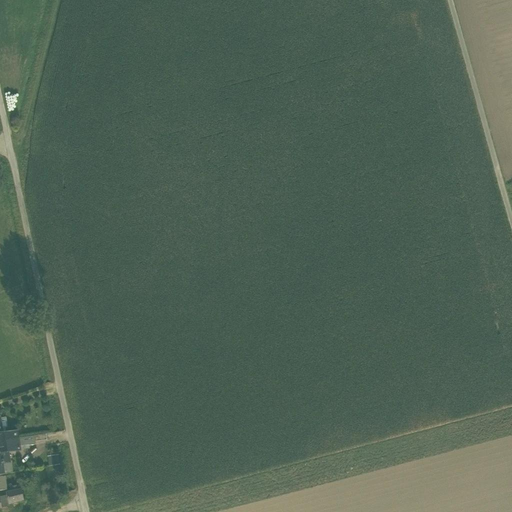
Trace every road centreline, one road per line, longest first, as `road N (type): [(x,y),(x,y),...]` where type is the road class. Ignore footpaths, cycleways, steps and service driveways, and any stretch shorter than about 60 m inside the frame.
road 1 (unclassified): [(84,511),(0,94)]
road 2 (unclassified): [(449,0),(511,224)]
road 3 (track): [(57,0),(22,142),(12,154)]
